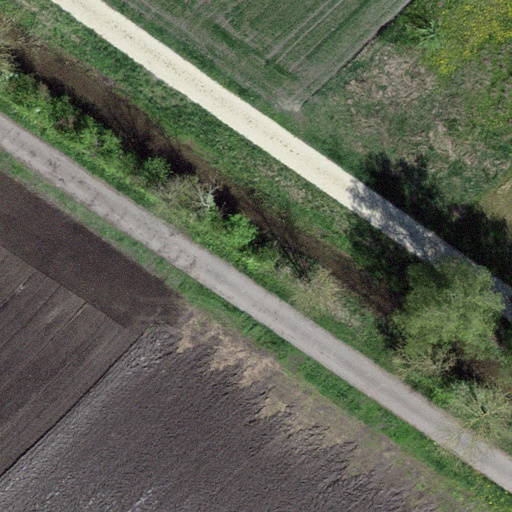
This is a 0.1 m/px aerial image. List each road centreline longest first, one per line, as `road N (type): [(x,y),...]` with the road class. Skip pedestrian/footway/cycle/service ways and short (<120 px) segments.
road 1 (track): [(0,117),(511,462)]
road 2 (track): [(511,306),(69,0)]
